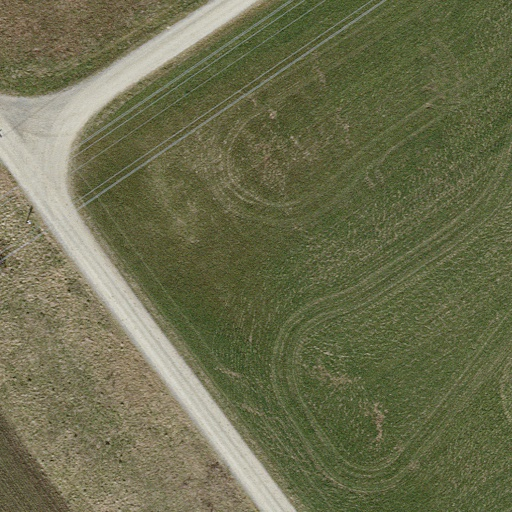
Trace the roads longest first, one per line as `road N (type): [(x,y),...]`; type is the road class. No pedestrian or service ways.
road 1 (track): [(16,152),(280,511)]
road 2 (track): [(16,152),(243,0)]
